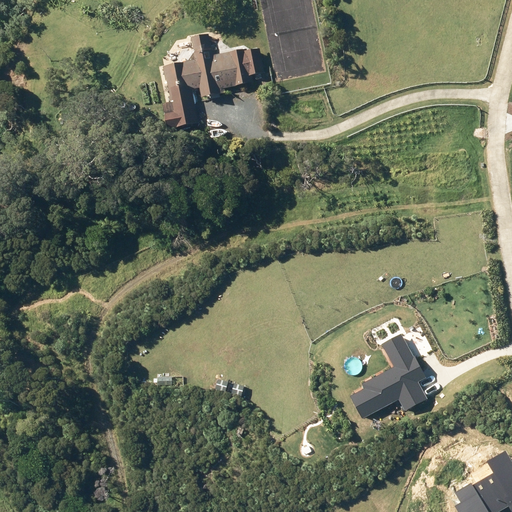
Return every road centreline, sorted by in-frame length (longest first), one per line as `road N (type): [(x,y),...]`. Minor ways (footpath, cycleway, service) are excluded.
road 1 (track): [(125,511),(118,458),(92,389),(91,345),(111,302),(198,242),(367,210),(500,197)]
road 2 (residential): [(511,267),(495,168),(511,46)]
